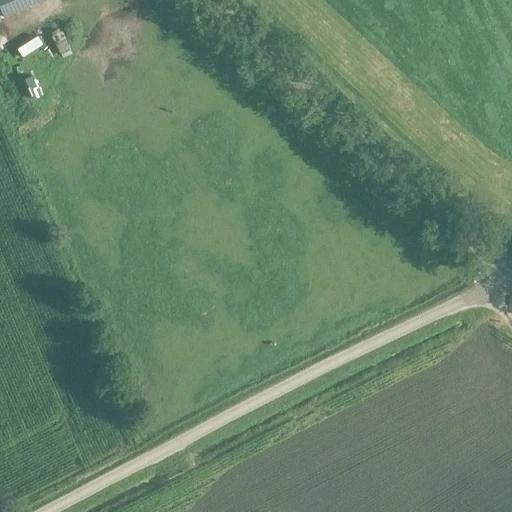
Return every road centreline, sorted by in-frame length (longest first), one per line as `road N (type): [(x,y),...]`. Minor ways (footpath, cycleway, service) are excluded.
road 1 (unclassified): [(50,511),(510,275)]
road 2 (unclassified): [(510,275),(210,0)]
